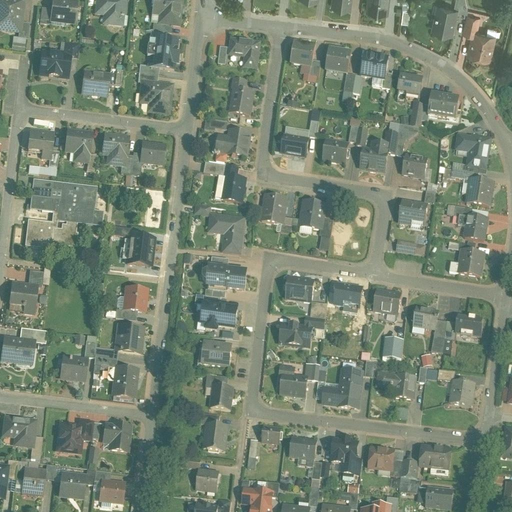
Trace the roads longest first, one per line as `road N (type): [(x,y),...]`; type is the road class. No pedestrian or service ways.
road 1 (residential): [(484,442),(254,407),(270,270),(287,262),(376,277)]
road 2 (residential): [(281,27),(269,170),(381,202),(376,277)]
road 3 (residential): [(151,417),(186,131)]
road 4 (residential): [(281,27),(420,50),(468,86),(509,147)]
road 5 (residential): [(19,112),(186,131)]
road 6 (residential): [(0,263),(19,112)]
road 7 (residential): [(151,417),(0,399)]
road 8 (residential): [(506,297),(484,442)]
road 9 (residential): [(376,277),(506,297)]
